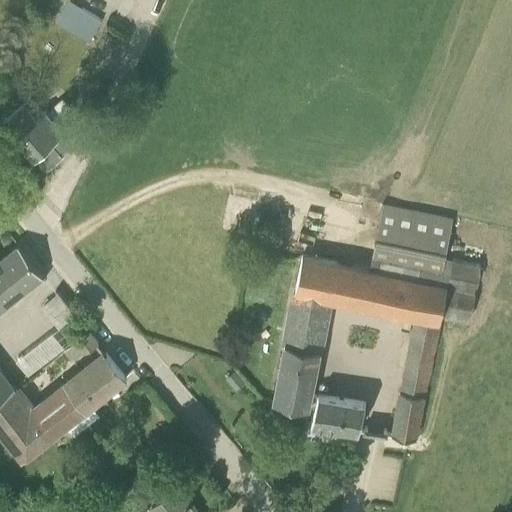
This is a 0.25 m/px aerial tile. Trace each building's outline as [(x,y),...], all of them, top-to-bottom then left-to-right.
[(107,20),(74,0),(34,0),(43,10),(54,16),(53,18),(88,40),(89,39),(94,42),(107,20)] [(46,168),(64,152),(62,149),(72,141),(69,137),(87,122),(74,109),(71,112),(59,98),(41,113),(28,99),(24,103),(23,102),(20,104),(21,105),(4,121),(33,155),(35,154),(46,168)] [(334,426),(338,394),(318,391),(318,393),(312,392),(321,348),(323,348),(332,299),(412,315),(390,432),(415,437),(441,319),(438,318),(439,314),(468,319),(479,263),(443,256),(451,215),(381,201),(369,265),(303,251),(273,400),(309,407),(309,409),(313,409),(310,422),(334,426)] [(43,274),(42,273),(18,242),(0,256),(0,265),(21,292),(43,274)] [(0,299),(4,305),(21,292),(0,265),(0,299)] [(57,315),(69,304),(58,292),(46,302),(57,315)] [(30,373),(67,344),(54,328),(18,357),(30,373)] [(63,349),(71,359),(96,340),(88,329),(63,349)] [(14,384),(13,384),(0,394),(0,433),(22,460),(125,376),(109,356),(95,368),(87,358),(35,401),(19,383),(15,385),(14,384)] [(0,370),(0,394),(13,384),(2,370),(0,370)] [(338,394),(334,426),(357,429),(364,398),(338,394)] [(193,511),(187,504),(191,502),(176,484),(146,509),(148,511),(193,511)] [(98,511),(115,511),(102,499),(93,508),(98,511)]
